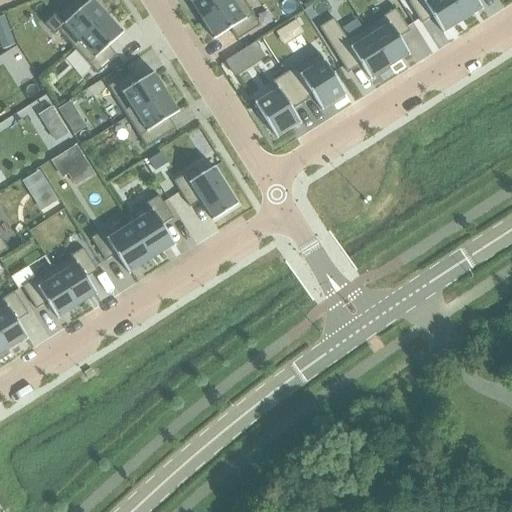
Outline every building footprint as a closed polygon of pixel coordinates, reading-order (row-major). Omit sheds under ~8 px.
[(73,48),(107,17),(93,1),(93,0),(91,0),(84,7),(77,0),(72,0),(62,9),(45,25),(54,35),(59,31),(73,48)] [(190,0),(189,1),(190,2),(191,1),(202,20),(233,0),(190,0)] [(244,0),(233,0),(202,20),(214,38),(213,39),(214,40),(229,30),(232,35),(236,41),(243,37),(261,26),(244,0)] [(319,0),(315,2),(322,16),(334,10),(329,0),(319,0)] [(410,0),(408,2),(416,16),(422,24),(427,21),(433,17),(443,33),(444,34),(445,34),(444,33),(446,32),(463,21),(449,0),(410,0)] [(449,0),(463,21),(464,20),(481,10),(482,10),(483,10),(476,0),(449,0)] [(367,27),(365,28),(390,67),(397,63),(408,56),(409,56),(410,56),(400,41),(399,39),(405,35),(410,32),(402,19),(396,9),(387,14),(367,27)] [(113,51),(109,47),(124,33),(123,33),(122,33),(107,17),(73,48),(81,56),(97,74),(108,65),(117,57),(113,51)] [(334,19),(319,28),(336,54),(348,74),(354,70),(361,65),(371,80),(372,80),(371,79),(382,72),(390,67),(365,28),(347,40),(334,19)] [(9,28),(0,31),(0,41),(3,49),(16,44),(9,28)] [(290,71),(284,75),(303,104),(314,97),(322,111),(323,110),(335,102),(344,96),(345,97),(346,96),(345,94),(327,66),(323,60),(321,57),(319,53),(290,71)] [(233,57),(226,62),(230,69),(235,76),(239,73),(242,71),(233,57)] [(50,70),(56,79),(75,67),(69,58),(50,70)] [(166,93),(154,75),(155,74),(155,73),(137,84),(130,73),(108,87),(127,118),(166,93)] [(256,103),(255,104),(264,118),(277,139),(278,139),(278,138),(288,131),(299,124),(300,125),(301,124),(293,111),(302,105),(303,104),(284,75),(273,82),(278,90),(267,97),(256,104),(256,103)] [(40,78),(27,83),(33,99),(46,94),(40,78)] [(176,130),(169,119),(178,113),(179,112),(179,111),(178,112),(166,93),(127,118),(128,118),(146,148),(176,130)] [(71,102),(59,109),(67,122),(79,115),(71,102)] [(53,107),(37,116),(53,143),(69,133),(53,107)] [(77,145),(52,160),(63,178),(88,162),(77,145)] [(162,152),(149,161),(155,171),(168,163),(162,152)] [(184,175),(174,182),(183,196),(190,208),(195,205),(201,201),(207,210),(213,219),(212,220),(213,221),(225,213),(238,205),(237,204),(215,171),(214,168),(213,168),(210,170),(200,176),(197,172),(195,169),(194,169),(184,175)] [(45,180),(39,171),(22,182),(27,191),(45,180)] [(169,236),(162,226),(167,223),(173,219),(168,210),(159,196),(147,203),(152,212),(150,213),(132,224),(130,225),(152,260),(155,257),(173,246),(174,246),(174,247),(175,246),(169,236)] [(152,260),(130,225),(109,239),(103,231),(91,239),(98,249),(106,261),(117,255),(129,275),(130,274),(130,273),(152,260)] [(0,255),(8,250),(0,236),(0,255)] [(98,271),(83,249),(53,268),(77,306),(87,300),(92,297),(97,294),(87,278),(98,271)] [(77,306),(53,268),(22,287),(37,310),(48,303),(58,319),(62,316),(62,315),(67,312),(67,313),(77,306)] [(28,315),(14,292),(0,301),(0,337),(8,350),(18,344),(22,341),(23,341),(27,338),(17,322),(28,315)]
